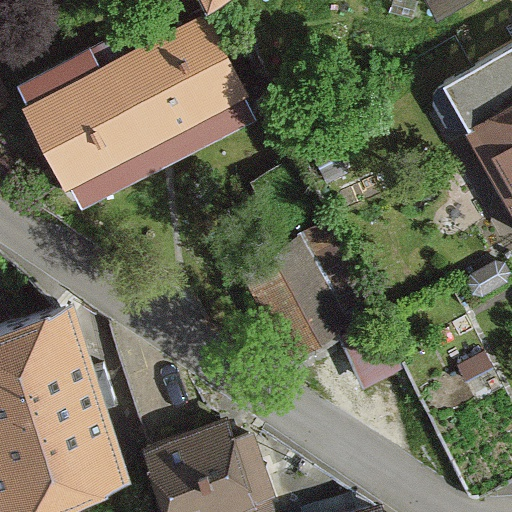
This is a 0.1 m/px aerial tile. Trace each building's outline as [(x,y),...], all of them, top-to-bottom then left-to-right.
[(423,0),(438,26),(486,0),(423,0)] [(15,92),(74,209),(247,123),(188,5),(15,92)] [(511,55),(447,93),(511,205),(511,55)] [(368,390),(402,374),(326,215),(284,235),(258,182),(193,212),(264,363),(339,329),(368,390)] [(87,296),(0,324),(0,468),(14,511),(32,511),(146,475),(87,296)] [(253,416),(156,441),(174,511),(271,511),(278,510),(253,416)]
